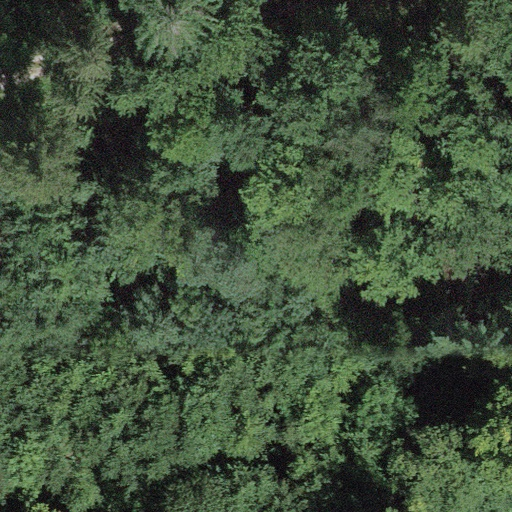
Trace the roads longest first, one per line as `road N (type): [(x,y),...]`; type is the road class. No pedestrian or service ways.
road 1 (track): [(511,170),(401,511)]
road 2 (track): [(270,0),(0,73)]
